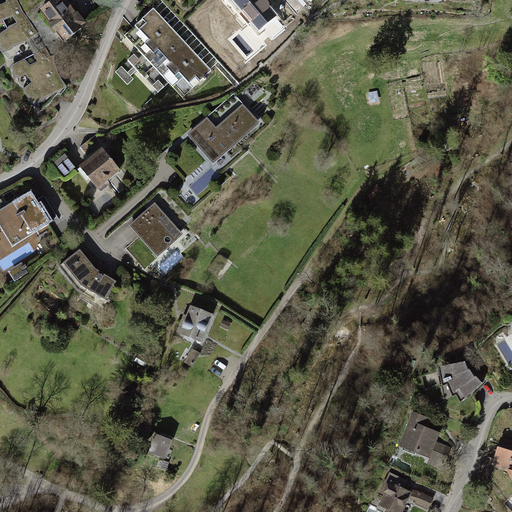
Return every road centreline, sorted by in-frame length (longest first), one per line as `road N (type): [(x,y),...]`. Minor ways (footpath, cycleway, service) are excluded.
road 1 (residential): [(65,493),(138,509),(172,490),(194,460),(210,409),(299,279)]
road 2 (residential): [(29,165),(73,117),(121,0)]
road 3 (residential): [(511,401),(496,404),(452,511)]
road 4 (residential): [(29,165),(98,252),(115,262)]
road 5 (track): [(299,279),(355,195),(371,184)]
